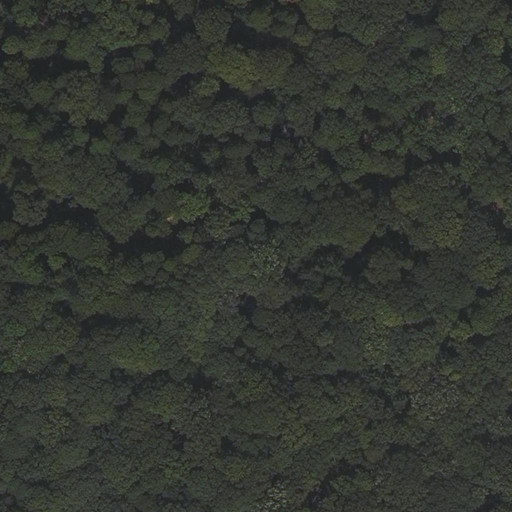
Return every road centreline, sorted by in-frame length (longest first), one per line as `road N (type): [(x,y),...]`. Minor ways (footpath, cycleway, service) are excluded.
road 1 (track): [(511,80),(48,267)]
road 2 (track): [(48,267),(511,392)]
road 3 (track): [(327,0),(511,223)]
